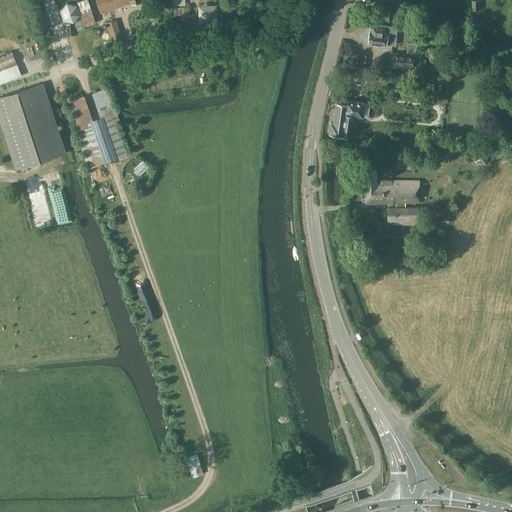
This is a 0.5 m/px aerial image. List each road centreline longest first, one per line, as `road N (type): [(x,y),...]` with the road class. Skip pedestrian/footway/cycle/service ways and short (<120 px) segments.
road 1 (track): [(166,511),(208,481),(210,452),(81,73),(36,76),(0,90)]
road 2 (tertiary): [(360,377),(332,313),(308,191),(340,0)]
road 3 (track): [(81,73),(95,61),(192,34),(276,34),(290,0)]
road 4 (tertiary): [(360,377),(395,457),(403,502)]
